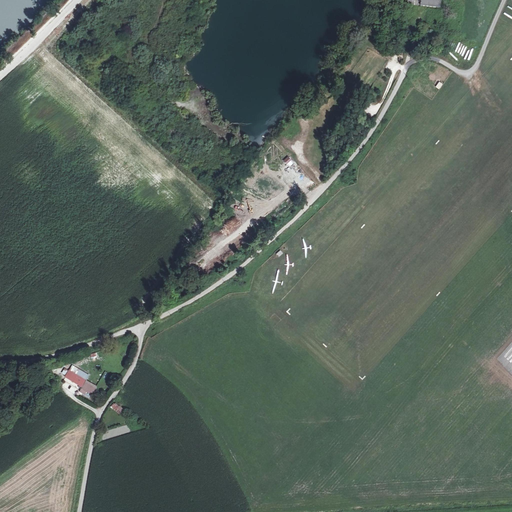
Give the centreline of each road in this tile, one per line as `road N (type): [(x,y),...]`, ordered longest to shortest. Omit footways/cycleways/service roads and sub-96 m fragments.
road 1 (unclassified): [(78,511),(97,411),(134,360),(140,327)]
road 2 (track): [(140,327),(63,354),(0,362)]
